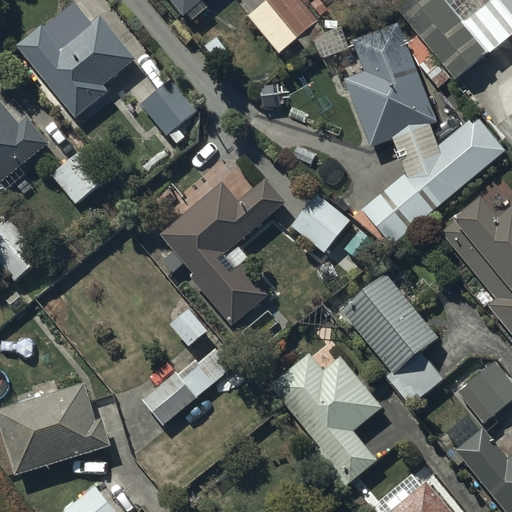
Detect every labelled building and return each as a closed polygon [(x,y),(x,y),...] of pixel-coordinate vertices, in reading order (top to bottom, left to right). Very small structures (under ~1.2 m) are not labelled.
[(165,0),(184,23),(211,0),(165,0)] [(328,37),(296,0),(274,0),(249,21),(280,58),(297,44),(306,55),(328,37)] [(440,0),(416,0),(397,16),(417,40),(452,81),(455,86),(489,58),(440,0)] [(511,0),(498,0),(511,17),(511,0)] [(41,30),(16,52),(77,126),(109,99),(104,92),(137,65),(101,22),(93,28),(76,8),(44,34),(41,30)] [(399,27),(354,45),(368,80),(346,88),(371,154),(438,128),(399,27)] [(452,81),(417,40),(408,47),(419,73),(421,71),(438,92),(452,81)] [(172,83),(140,109),(167,141),(199,115),(172,83)] [(0,190),(48,150),(27,125),(20,130),(0,105),(0,190)] [(439,152),(432,133),(395,146),(407,178),(362,217),(392,252),(507,154),(482,124),(476,129),(472,124),(439,152)] [(83,154),(52,180),(76,209),(107,183),(83,154)] [(232,333),(268,301),(242,271),(238,274),(226,261),(286,209),(266,185),(239,209),(222,189),(161,242),(173,257),(163,266),(174,279),(184,270),(192,280),(189,283),(232,333)] [(318,198),(291,232),(324,260),(352,226),(318,198)] [(482,205),(442,239),(496,304),(488,312),(511,340),(511,217),(500,227),(482,205)] [(8,224),(0,231),(0,269),(16,287),(43,263),(8,224)] [(386,279),(341,317),(392,379),(387,383),(411,412),(446,382),(424,355),(439,343),(386,279)] [(189,314),(170,330),(189,353),(208,336),(189,314)] [(143,404),(165,431),(197,404),(196,403),(232,373),(216,353),(198,368),(196,365),(178,381),(174,377),(166,383),(159,374),(147,384),(155,394),(143,404)] [(311,360),(271,392),(321,453),(313,460),(343,495),(378,466),(354,437),(383,413),(341,362),(324,376),(311,360)] [(511,383),(497,365),(466,390),(493,423),(511,407),(511,383)] [(85,389),(0,415),(0,433),(16,483),(111,454),(102,425),(97,427),(85,389)] [(460,453),(455,457),(500,511),(511,511),(511,463),(510,466),(470,417),(447,436),(460,453)] [(447,511),(417,475),(371,511),(447,511)] [(111,511),(95,493),(72,511),(111,511)]
